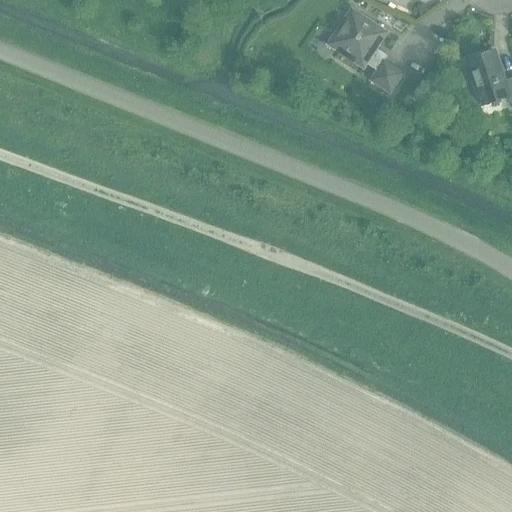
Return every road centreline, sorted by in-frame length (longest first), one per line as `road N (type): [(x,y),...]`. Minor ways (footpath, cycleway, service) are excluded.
road 1 (unclassified): [(511,271),(466,243),(0,53)]
road 2 (unclassified): [(511,352),(0,151)]
